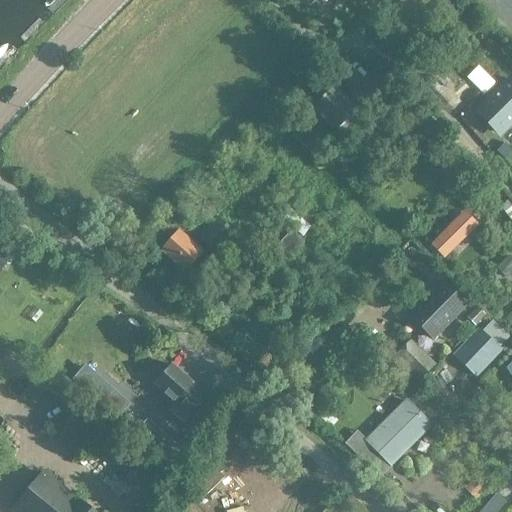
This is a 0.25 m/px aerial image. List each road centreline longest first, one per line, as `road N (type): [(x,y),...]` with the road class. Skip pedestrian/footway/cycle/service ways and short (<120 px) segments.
road 1 (unclassified): [(378,511),(0,186)]
road 2 (residential): [(511,188),(417,70),(343,42)]
road 3 (tertiary): [(0,115),(109,0)]
